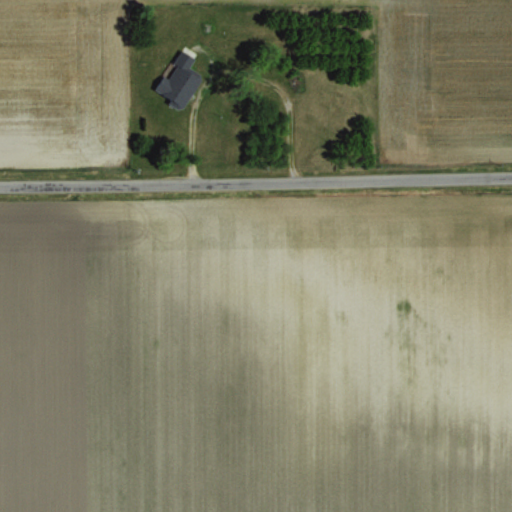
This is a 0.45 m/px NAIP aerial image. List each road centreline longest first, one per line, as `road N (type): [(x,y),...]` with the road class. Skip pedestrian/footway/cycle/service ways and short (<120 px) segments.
road 1 (residential): [(0,182),(511,175)]
road 2 (residential): [(187,181),(191,106),(202,78),(217,70),(280,89),(293,179)]
